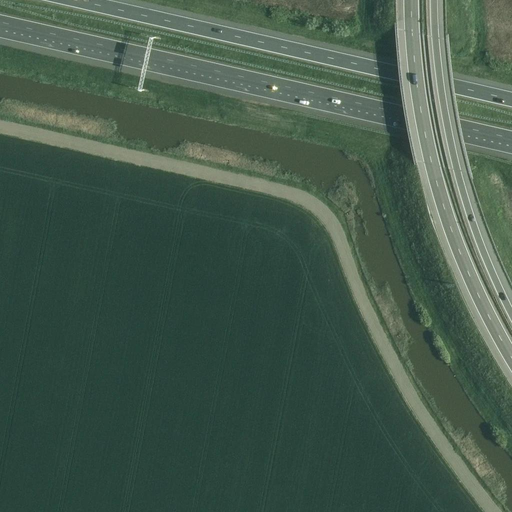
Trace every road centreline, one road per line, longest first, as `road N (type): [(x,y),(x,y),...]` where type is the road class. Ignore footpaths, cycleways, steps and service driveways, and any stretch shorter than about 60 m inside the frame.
road 1 (motorway): [(0,22),(511,138)]
road 2 (motorway): [(511,100),(73,0)]
road 3 (motorway): [(410,0),(423,130),(451,237),(511,364)]
road 4 (motorway): [(511,315),(456,169),(433,0)]
